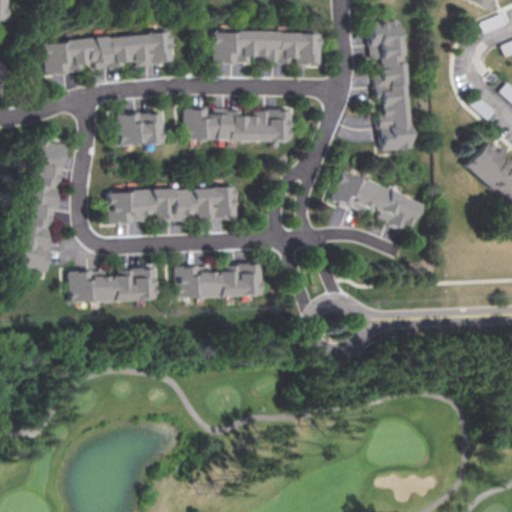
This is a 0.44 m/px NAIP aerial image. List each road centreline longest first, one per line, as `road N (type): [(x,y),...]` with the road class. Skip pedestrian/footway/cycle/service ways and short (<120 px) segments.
road 1 (residential): [(343,88),(143,87),(0,117),(344,63),(339,105),(311,158)]
road 2 (residential): [(278,239),(91,242),(78,227),(80,96)]
road 3 (residential): [(311,158),(287,178),(274,206),(278,239),(309,314)]
road 4 (residential): [(511,313),(357,321)]
road 5 (residential): [(307,328),(332,350),(350,342),(357,321),(349,306),(330,299),(309,314),(307,328)]
road 6 (residential): [(337,300),(302,217),(311,158)]
